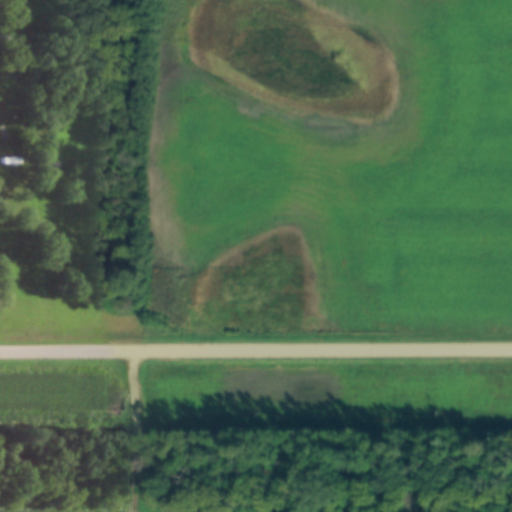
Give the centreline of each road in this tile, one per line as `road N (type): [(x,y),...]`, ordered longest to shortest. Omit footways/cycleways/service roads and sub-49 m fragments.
road 1 (residential): [(0,355),(511,352)]
road 2 (track): [(131,511),(141,456),(135,354)]
